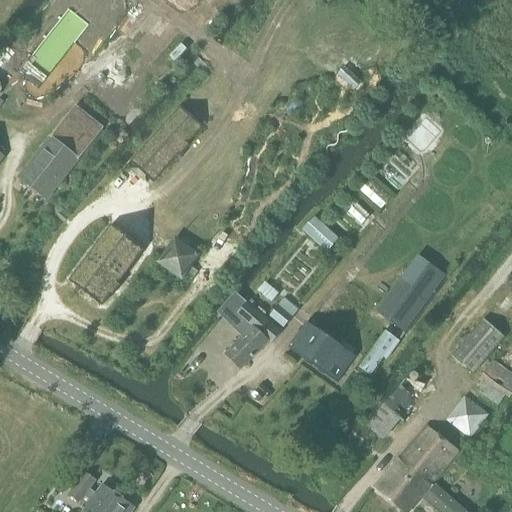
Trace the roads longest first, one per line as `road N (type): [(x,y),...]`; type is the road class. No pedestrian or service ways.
road 1 (tertiary): [(266,511),(0,351)]
road 2 (track): [(511,265),(443,353),(446,382)]
